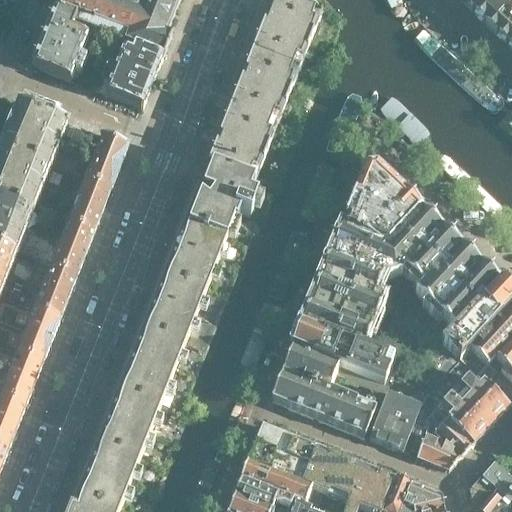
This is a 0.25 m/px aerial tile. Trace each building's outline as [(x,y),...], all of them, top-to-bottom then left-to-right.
[(167,38),(181,0),(140,0),(136,12),(106,0),(59,0),(57,6),(58,6),(56,10),(57,11),(56,13),(77,21),(74,27),(134,50),(162,61),(171,39),(167,38)] [(299,72),(321,16),(281,0),(273,0),(266,18),(267,18),(264,25),(263,25),(252,53),(299,72)] [(402,0),(401,0),(381,0),(385,8),(388,13),(392,17),(396,20),(401,22),(403,17),(404,12),(403,6),(402,0)] [(511,0),(463,0),(462,3),(460,4),(511,52),(511,0)] [(72,34),(74,27),(77,21),(56,13),(55,12),(47,34),(84,49),(87,40),(72,34)] [(414,34),(413,36),(412,40),(412,42),(414,45),(416,48),(475,102),(478,104),(481,106),(488,110),(494,111),(500,112),(499,106),(497,100),(493,94),(491,91),(488,88),(429,35),(425,32),(422,31),(420,31),(416,32),(414,34)] [(80,59),(84,49),(47,34),(40,52),(83,69),(86,62),(80,59)] [(149,96),(162,61),(134,50),(132,58),(122,54),(114,74),(108,71),(105,79),(149,96)] [(83,69),(40,52),(33,70),(70,85),(74,74),(80,77),(83,69)] [(276,128),(299,72),(252,53),(244,74),(245,74),(242,81),(241,81),(230,110),(276,128)] [(149,96),(105,79),(102,86),(108,89),(105,98),(142,113),(149,96)] [(374,105),(374,107),(374,108),(375,110),(375,112),(376,113),(377,115),(411,146),(418,149),(429,138),(426,130),(392,99),(390,98),(388,97),(386,97),(385,97),(383,97),(381,97),(379,98),(378,99),(376,100),(375,101),(375,103),(374,105)] [(327,160),(338,165),(363,106),(352,101),(327,160)] [(59,148),(68,126),(19,106),(10,129),(59,148)] [(254,185),(271,141),(276,128),(230,110),(218,139),(219,139),(216,146),(215,146),(207,167),(211,168),(212,168),(254,185)] [(501,122),(511,132),(511,110),(501,122)] [(50,170),(59,148),(10,129),(1,150),(50,170)] [(112,187),(127,150),(101,139),(84,183),(110,193),(112,187)] [(0,174),(42,191),(50,170),(1,150),(0,152),(0,174)] [(337,167),(322,161),(300,214),(316,221),(337,167)] [(252,211),(257,199),(249,196),(254,185),(212,168),(211,168),(202,192),(202,193),(200,198),(196,196),(195,196),(184,226),(248,251),(253,238),(236,225),(240,216),(249,220),(253,211),(252,211)] [(461,249),(376,170),(365,171),(340,230),(320,279),(368,299),(378,274),(395,280),(407,267),(427,286),(461,249)] [(0,199),(34,213),(42,191),(0,174),(0,199)] [(93,236),(110,193),(84,183),(67,226),(93,236)] [(511,215),(489,194),(480,203),(509,230),(511,232),(511,215)] [(0,224),(25,234),(34,213),(0,199),(0,224)] [(0,249),(17,256),(25,234),(0,224),(0,249)] [(86,253),(93,236),(67,226),(50,269),(77,280),(87,254),(86,253)] [(226,305),(248,251),(184,226),(173,252),(173,253),(162,280),(226,305)] [(309,241),(292,234),(266,298),(283,305),(309,241)] [(0,274),(8,277),(17,256),(0,249),(0,274)] [(456,333),(500,286),(461,249),(427,286),(417,296),(456,333)] [(60,323),(77,280),(50,269),(33,312),(60,323)] [(0,298),(8,277),(0,274),(0,298)] [(383,305),(368,299),(320,279),(300,328),(363,354),(383,305)] [(180,421),(226,305),(162,280),(152,305),(152,306),(148,316),(131,358),(131,359),(117,395),(160,412),(159,413),(180,421)] [(459,363),(469,353),(511,307),(511,297),(500,286),(456,333),(416,376),(433,391),(459,363)] [(279,312),(263,306),(240,366),(256,372),(279,312)] [(493,361),(511,340),(511,307),(469,353),(487,371),(489,368),(495,362),(493,361)] [(43,366),(60,323),(33,312),(16,355),(43,366)] [(416,376),(363,354),(300,328),(290,351),(389,391),(423,405),(424,402),(433,391),(416,376)] [(504,383),(511,375),(511,340),(493,361),(495,362),(489,368),(504,383)] [(363,442),(374,415),(329,397),(337,376),(346,379),(344,383),(359,389),(360,386),(387,397),(389,391),(290,351),(281,378),(271,405),(363,442)] [(0,398),(26,409),(43,366),(16,355),(0,395),(0,398)] [(509,411),(477,381),(459,363),(433,391),(424,402),(473,449),(509,411)] [(511,375),(504,383),(489,368),(487,371),(477,381),(509,411),(511,408),(511,375)] [(207,449),(221,456),(250,387),(235,381),(207,449)] [(402,457),(417,420),(423,405),(389,391),(387,397),(369,444),(402,457)] [(139,464),(159,413),(160,412),(117,395),(96,447),(139,464)] [(0,448),(9,452),(26,409),(0,398),(0,448)] [(473,449),(424,402),(423,405),(417,420),(460,462),(473,449)] [(460,462),(417,420),(402,457),(415,462),(448,475),(460,462)] [(382,511),(395,483),(359,469),(262,430),(241,483),(295,505),(307,510),(314,493),(350,508),(348,511),(382,511)] [(106,511),(119,511),(139,464),(96,447),(76,500),(106,511)] [(0,474),(9,452),(0,448),(0,474)] [(186,511),(201,511),(221,464),(207,459),(186,511)] [(511,483),(493,467),(481,480),(511,507),(511,483)] [(511,511),(511,507),(481,480),(471,491),(469,497),(472,511),(511,511)] [(295,505),(241,483),(234,500),(264,511),(271,511),(275,503),(293,511),(295,505)] [(442,511),(440,501),(395,483),(382,511),(442,511)] [(106,511),(76,500),(71,511),(106,511)] [(264,511),(234,500),(229,511),(264,511)]
